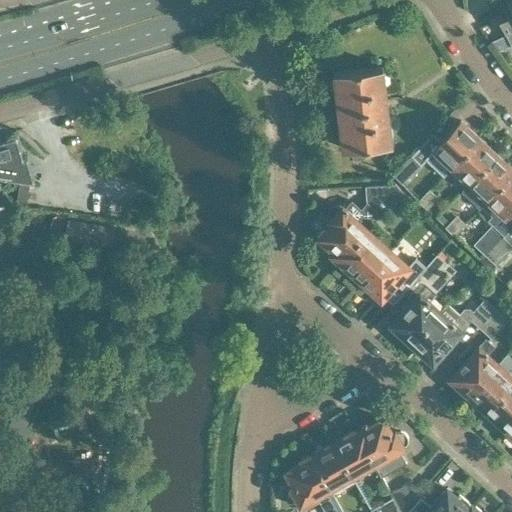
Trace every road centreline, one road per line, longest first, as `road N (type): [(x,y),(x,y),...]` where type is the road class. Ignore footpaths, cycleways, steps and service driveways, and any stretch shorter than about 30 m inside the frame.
road 1 (residential): [(0,114),(264,33)]
road 2 (primary): [(0,80),(254,0)]
road 3 (residential): [(278,293),(282,154),(264,33)]
road 4 (residential): [(511,487),(364,358)]
road 5 (primary): [(161,0),(0,47)]
road 6 (residential): [(511,107),(468,54),(441,0)]
road 7 (residential): [(260,411),(284,413),(316,400),(364,358)]
